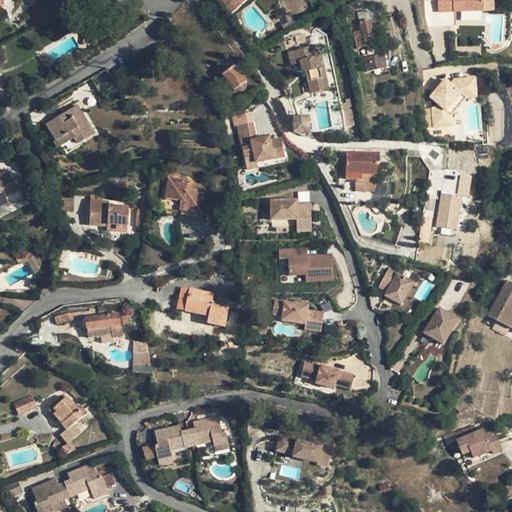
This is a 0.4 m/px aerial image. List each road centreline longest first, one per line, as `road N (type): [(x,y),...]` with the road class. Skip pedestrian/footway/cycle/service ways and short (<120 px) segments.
road 1 (residential): [(355,277),(384,393),(344,409),(224,396),(131,421),(126,440),(136,477),(194,511)]
road 2 (unknown): [(418,147),(303,143),(353,246),(435,263),(470,229)]
road 3 (residential): [(0,123),(141,35),(164,1)]
road 4 (residential): [(0,346),(47,300),(140,289)]
